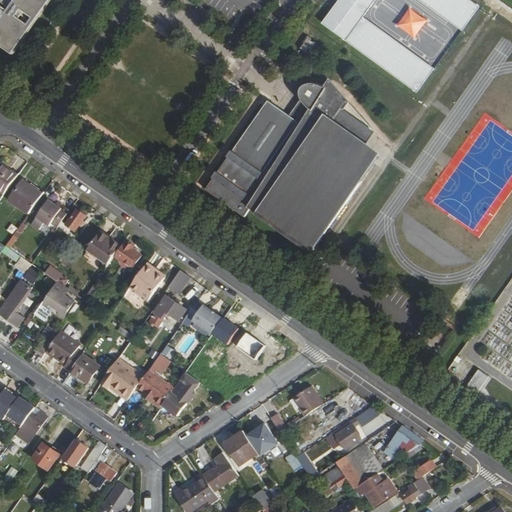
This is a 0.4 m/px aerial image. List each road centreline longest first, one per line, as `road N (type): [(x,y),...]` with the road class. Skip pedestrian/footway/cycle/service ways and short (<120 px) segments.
road 1 (residential): [(142,216),(296,0)]
road 2 (tertiary): [(325,345),(142,216)]
road 3 (tertiary): [(501,468),(325,345)]
road 4 (residential): [(325,345),(152,462)]
road 5 (residential): [(152,462),(0,354)]
road 6 (tertiary): [(142,216),(0,116)]
